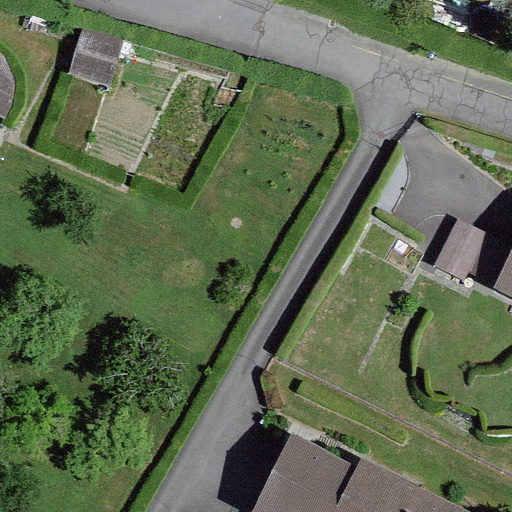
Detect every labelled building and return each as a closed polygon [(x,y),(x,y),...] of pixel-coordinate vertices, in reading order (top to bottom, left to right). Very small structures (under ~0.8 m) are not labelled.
[(111,80),(120,53),(84,42),(76,70),(111,80)] [(3,71),(0,68),(0,129),(2,130),(13,113),(12,92),(3,71)] [(498,249),(458,229),(434,277),(474,297),(498,249)] [(511,258),(492,298),(511,307),(511,258)] [(348,474),(291,446),(257,511),(448,511),(353,464),(348,474)]
